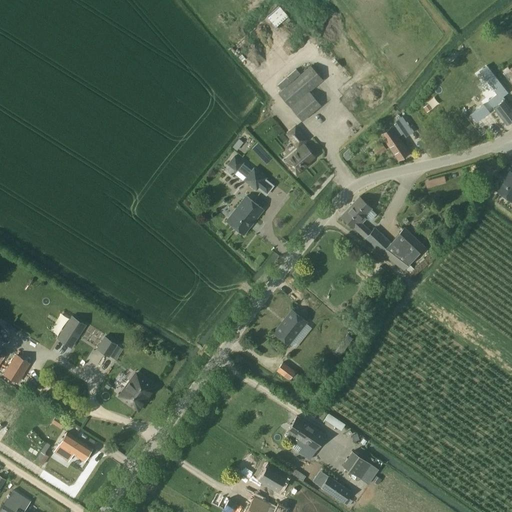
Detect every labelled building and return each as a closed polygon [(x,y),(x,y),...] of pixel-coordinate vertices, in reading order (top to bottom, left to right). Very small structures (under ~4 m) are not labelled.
[(280,6),(267,17),(276,27),(289,16),(280,6)] [(507,67),(511,63),(511,46),(499,56),(507,67)] [(311,66),(278,93),(302,121),(321,105),(310,92),(323,80),(311,66)] [(511,107),(505,99),(493,108),(506,125),(511,120),(511,107)] [(429,103),(423,107),(426,112),(433,108),(429,103)] [(489,112),(483,104),(470,114),(474,119),(480,114),(483,118),(489,112)] [(386,142),(399,160),(409,153),(397,135),(398,134),(400,136),(404,133),(398,123),(391,128),(393,131),(383,138),(386,142)] [(314,157),(303,143),(306,140),(295,127),(287,134),(300,150),(285,163),(296,175),(305,168),(304,166),(314,157)] [(373,148),(378,154),(386,149),(382,143),(373,148)] [(234,157),(228,165),(236,171),(242,163),(234,157)] [(254,169),(245,180),(256,189),(265,178),(254,169)] [(502,183),(497,190),(510,200),(511,197),(511,173),(510,172),(510,173),(511,173),(503,184),(502,183)] [(426,179),(427,186),(447,182),(446,175),(426,179)] [(247,196),(227,221),(243,235),(263,209),(247,196)] [(390,243),(374,228),(369,233),(360,224),(365,219),(363,216),(371,208),(359,197),(341,216),(353,227),(366,239),(366,238),(382,253),(402,270),(424,247),(404,228),(390,243)] [(292,310),(274,332),(288,344),(306,321),(292,310)] [(85,325),(72,317),(58,338),(71,347),(85,325)] [(117,345),(104,337),(97,348),(109,356),(117,345)] [(4,374),(17,382),(29,363),(16,355),(4,374)] [(295,371),(283,362),(276,371),(289,380),(295,371)] [(119,396),(138,410),(154,387),(136,374),(119,396)] [(66,422),(56,415),(51,423),(61,429),(66,422)] [(328,416),(324,422),(332,427),(336,421),(328,416)] [(296,417),(285,432),(297,440),(294,444),(300,448),(297,453),(308,461),(325,437),(296,417)] [(67,432),(54,451),(68,461),(73,453),(84,460),(91,449),(67,432)] [(47,442),(40,452),(35,460),(43,465),(49,456),(44,453),(50,445),(47,442)] [(353,450),(340,468),(358,481),(371,463),(353,450)] [(287,475),(279,470),(268,464),(258,480),(277,492),(287,475)] [(302,473),(296,469),(293,474),(299,478),(302,473)] [(376,475),(373,480),(379,484),(382,480),(376,475)] [(326,478),(323,482),(318,488),(340,505),(348,494),(326,478)] [(229,499),(217,493),(211,503),(223,509),(221,511),(241,511),(243,508),(229,499)] [(254,495),(245,511),(284,511),(287,507),(277,503),(275,506),(254,495)]
